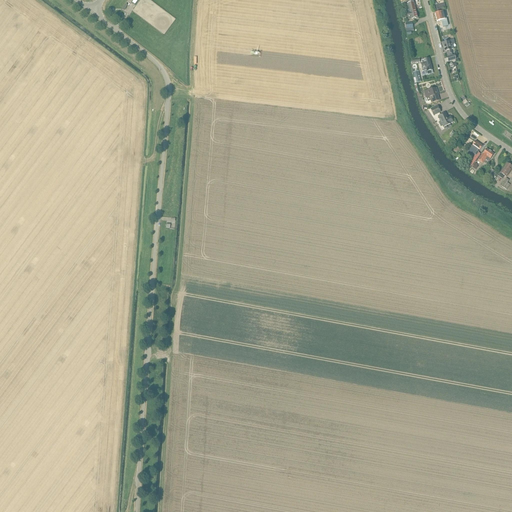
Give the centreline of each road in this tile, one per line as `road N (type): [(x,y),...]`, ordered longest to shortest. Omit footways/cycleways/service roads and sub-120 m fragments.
road 1 (unclassified): [(136,511),(168,95),(153,60),(91,11)]
road 2 (tertiary): [(511,151),(456,105),(425,0)]
